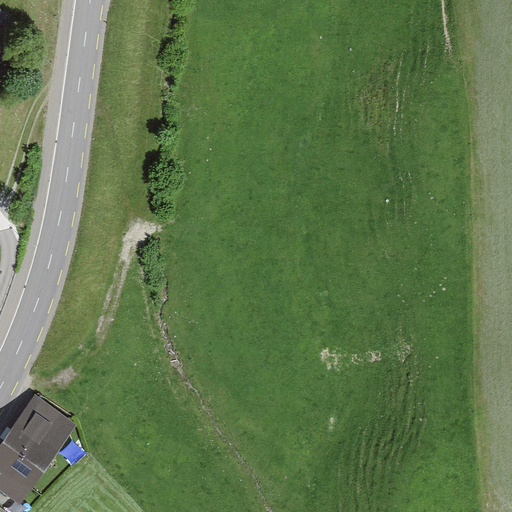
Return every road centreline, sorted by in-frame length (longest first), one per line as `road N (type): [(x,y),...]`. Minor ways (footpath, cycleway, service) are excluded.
road 1 (primary): [(90,0),(53,252),(0,389)]
road 2 (track): [(0,208),(35,107),(81,63)]
